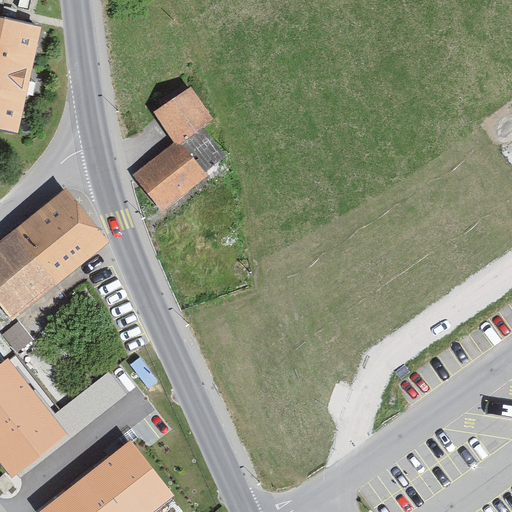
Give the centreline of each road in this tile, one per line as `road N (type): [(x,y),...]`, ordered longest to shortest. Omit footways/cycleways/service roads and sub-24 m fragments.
road 1 (tertiary): [(97,145),(128,247),(247,511)]
road 2 (tertiary): [(76,0),(97,145)]
